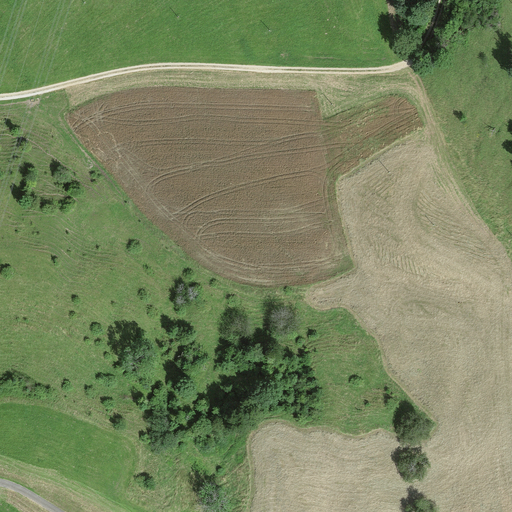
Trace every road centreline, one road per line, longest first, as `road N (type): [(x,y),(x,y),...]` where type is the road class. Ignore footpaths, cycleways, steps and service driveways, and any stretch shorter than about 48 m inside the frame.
road 1 (track): [(0,96),(125,67),(377,72),(405,63),(439,0)]
road 2 (track): [(405,63),(492,218),(511,273)]
